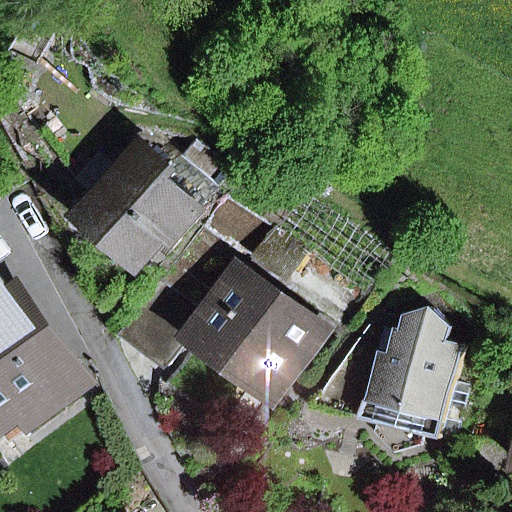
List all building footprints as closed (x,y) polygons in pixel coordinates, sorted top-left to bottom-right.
[(172,235),(180,242),(205,214),(170,183),(177,174),(146,147),(123,175),(105,196),(86,217),(144,267),(172,235)] [(81,176),(105,196),(123,175),(99,155),(81,176)] [(277,230),(259,256),(289,278),(308,252),(277,230)] [(0,314),(19,300),(0,274),(0,314)] [(276,390),(321,327),(248,275),(203,337),(208,341),(200,352),(264,397),(271,386),(276,390)] [(122,332),(146,350),(186,297),(163,280),(122,332)] [(209,315),(186,297),(146,350),(169,367),(209,315)] [(73,372),(19,300),(0,314),(0,425),(1,427),(21,412),(34,430),(66,406),(53,388),(73,372)] [(404,330),(398,328),(392,354),(382,351),(365,419),(381,423),(429,436),(445,440),(459,382),(468,345),(452,340),(455,327),(434,308),(407,317),(404,330)] [(316,406),(365,419),(382,351),(392,354),(398,328),(374,322),(316,406)] [(66,406),(87,390),(73,372),(53,388),(66,406)] [(459,382),(445,440),(459,443),(473,385),(459,382)] [(429,436),(381,423),(378,434),(399,454),(427,446),(429,436)]
